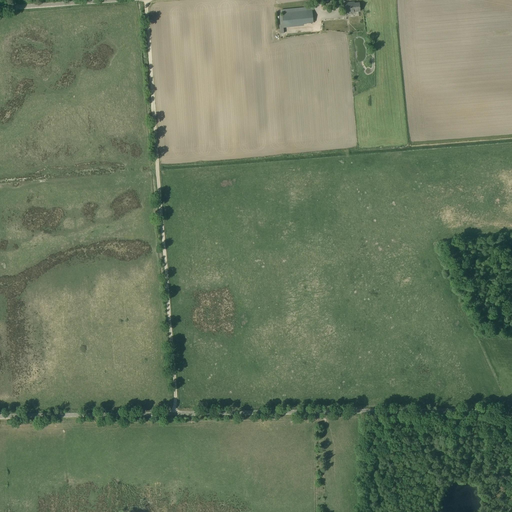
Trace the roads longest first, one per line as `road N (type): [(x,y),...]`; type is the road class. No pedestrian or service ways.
road 1 (tertiary): [(511,415),(0,416)]
road 2 (track): [(146,0),(174,413)]
